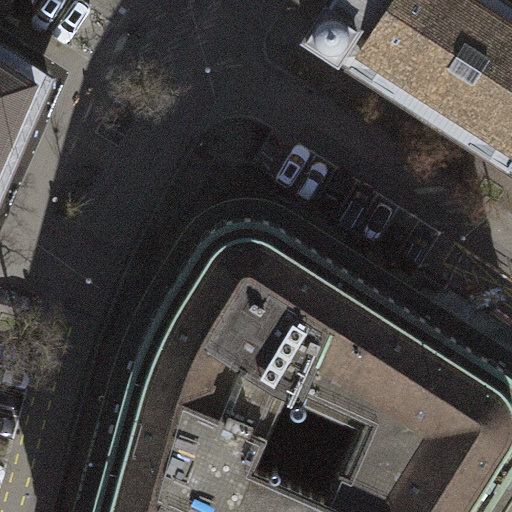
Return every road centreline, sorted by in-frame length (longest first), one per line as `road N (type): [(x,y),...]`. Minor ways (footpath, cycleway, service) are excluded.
road 1 (residential): [(21,511),(82,301),(138,180),(219,64)]
road 2 (residential): [(219,64),(511,248)]
road 3 (residential): [(112,0),(219,64)]
